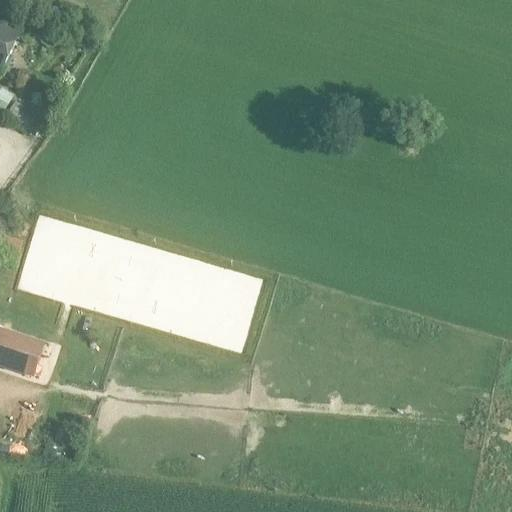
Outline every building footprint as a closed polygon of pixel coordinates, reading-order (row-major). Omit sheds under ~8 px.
[(0,28),(0,68),(4,70),(19,39),(0,28)] [(0,89),(0,116),(3,118),(9,108),(6,106),(10,100),(1,93),(3,91),(0,89)] [(40,116),(19,102),(9,118),(29,131),(30,131),(39,136),(50,120),(41,115),(40,116)] [(25,241),(5,235),(0,251),(21,257),(25,241)] [(0,364),(35,377),(44,350),(0,335),(0,364)]
